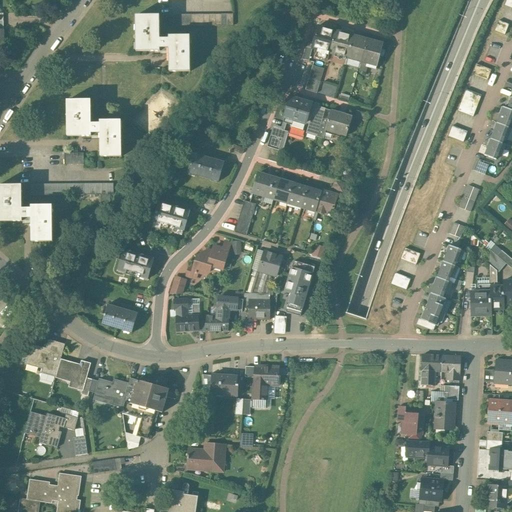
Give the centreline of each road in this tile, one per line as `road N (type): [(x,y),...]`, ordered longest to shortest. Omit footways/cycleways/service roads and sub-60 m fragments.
road 1 (primary): [(480,0),(356,315),(305,511)]
road 2 (residential): [(155,357),(168,273),(225,205),(275,89),(290,75)]
road 3 (residential): [(407,345),(407,316),(511,48)]
road 4 (residential): [(197,354),(157,449),(8,471)]
road 5 (residential): [(197,354),(300,343),(407,345)]
road 6 (residential): [(0,264),(91,339),(155,357)]
road 7 (residential): [(474,345),(462,511)]
